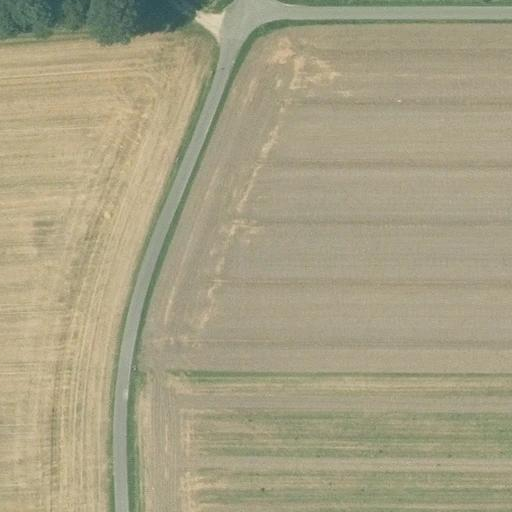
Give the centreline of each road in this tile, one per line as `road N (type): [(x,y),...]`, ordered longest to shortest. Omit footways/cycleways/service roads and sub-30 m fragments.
road 1 (unclassified): [(249,8),(142,277),(116,436),(120,511)]
road 2 (unclassified): [(249,8),(511,13)]
road 3 (track): [(199,22),(0,41)]
